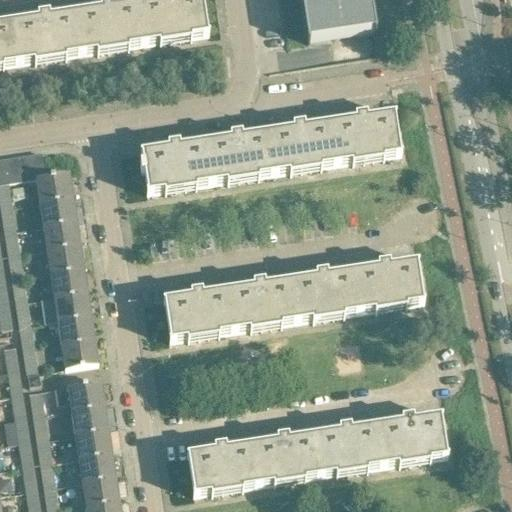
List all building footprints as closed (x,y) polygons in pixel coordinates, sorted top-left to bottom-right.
[(0,71),(207,40),(201,0),(196,0),(175,3),(174,0),(170,0),(163,1),(163,5),(112,13),(112,9),(100,11),(101,15),(50,22),(49,19),(38,20),(38,24),(0,29),(0,71)] [(299,0),(307,46),(376,36),(370,0),(299,0)] [(145,177),(148,199),(400,160),(394,119),(367,123),(366,120),(355,121),(356,125),(304,133),(304,129),(293,131),(293,135),(242,143),(241,139),(230,140),(231,145),(179,152),(179,148),(168,150),(168,154),(142,158),(143,168),(140,169),(141,178),(145,177)] [(34,184),(36,183),(46,182),(42,157),(30,159),(34,184)] [(22,186),(34,184),(30,159),(18,161),(22,186)] [(10,188),(22,186),(18,161),(6,163),(10,188)] [(7,188),(10,188),(6,163),(0,163),(0,204),(1,214),(11,212),(10,203),(26,201),(24,190),(8,192),(7,188)] [(40,208),(72,203),(69,178),(46,182),(36,183),(40,208)] [(43,232),(76,227),(72,203),(40,208),(43,232)] [(5,238),(15,236),(11,212),(1,214),(5,238)] [(47,255),(80,250),(76,227),(43,232),(47,255)] [(9,261),(18,260),(15,236),(5,238),(9,261)] [(51,279),(83,274),(80,250),(47,255),(51,279)] [(12,285),(22,283),(18,260),(9,261),(12,285)] [(171,347),(394,313),(423,308),(416,267),(390,272),(389,268),(378,269),(379,273),(327,281),(327,277),(316,279),(316,283),(265,291),(264,287),(253,289),(254,293),(202,300),(202,296),(191,298),(191,302),(165,306),(171,347)] [(54,303),(87,298),(83,274),(51,279),(54,303)] [(16,309),(26,307),(22,283),(12,285),(16,309)] [(58,326),(91,321),(87,298),(54,303),(42,305),(46,328),(58,326)] [(20,332),(29,331),(26,307),(16,309),(20,332)] [(0,311),(0,324),(2,335),(12,334),(8,310),(0,311)] [(61,350),(94,345),(91,321),(58,326),(61,350)] [(23,356),(33,355),(29,331),(20,332),(23,356)] [(65,375),(98,370),(94,345),(61,350),(65,375)] [(8,378),(18,376),(15,352),(5,354),(8,378)] [(37,379),(34,359),(33,355),(23,356),(27,380),(37,379)] [(12,402),(22,400),(18,376),(8,378),(12,402)] [(38,379),(37,379),(27,380),(29,392),(40,390),(38,379)] [(72,417),(104,412),(101,387),(54,395),(57,410),(71,408),(72,417)] [(44,421),(43,417),(40,397),(30,399),(34,422),(44,421)] [(16,425),(25,424),(22,400),(12,402),(16,425)] [(76,440),(108,435),(104,412),(72,417),(76,440)] [(37,446),(48,445),(44,421),(34,422),(37,446)] [(193,501),(418,467),(446,463),(440,422),(413,426),(413,422),(402,424),(402,428),(350,436),(349,432),(338,433),(339,437),(287,445),(287,441),(276,443),(276,447),(225,455),(224,451),(213,452),(214,456),(187,461),(193,501)] [(19,449),(29,447),(25,424),(16,425),(19,449)] [(79,464),(112,459),(108,435),(76,440),(79,464)] [(41,470),(51,468),(48,445),(37,446),(41,470)] [(23,473),(33,471),(29,447),(19,449),(23,473)] [(83,488),(115,483),(112,459),(79,464),(83,488)] [(44,494),(55,492),(51,468),(41,470),(44,494)] [(27,496),(36,495),(33,471),(23,473),(27,496)] [(86,511),(119,507),(115,483),(83,488),(86,511)] [(47,511),(57,511),(55,492),(44,494),(47,511)] [(28,511),(39,511),(36,495),(27,496),(28,511)]
